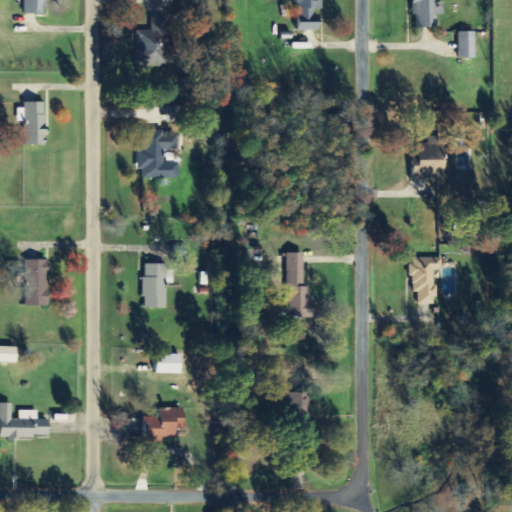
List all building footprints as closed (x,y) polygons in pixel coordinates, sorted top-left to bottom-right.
[(24,0),(24,15),(46,15),(45,0),(24,0)] [(296,4),(297,31),(319,31),(319,10),(322,10),(321,0),(290,0),(291,4),(296,4)] [(437,3),(436,0),(413,0),(414,29),(437,28),(436,16),(444,15),(444,3),(437,3)] [(167,18),(151,17),(151,32),(137,31),(137,66),(165,67),(167,18)] [(475,32),(458,33),(458,59),(475,59),(475,32)] [(24,144),(45,144),(45,102),(25,102),(24,144)] [(165,121),(182,121),(182,107),(166,106),(165,121)] [(178,178),(178,162),(162,162),(162,150),(177,149),(177,132),(139,133),(139,169),(143,169),(143,178),(178,178)] [(443,136),(427,137),(427,143),(417,143),(417,154),(412,154),(412,179),(444,178),(443,136)] [(287,253),(287,318),(313,318),(313,300),(310,300),(310,287),(304,287),(304,253),(287,253)] [(442,258),(411,258),(411,292),(418,292),(418,304),(436,304),(436,286),(434,286),(434,270),(442,270),(442,258)] [(26,306),(49,306),(48,259),(25,260),(26,306)] [(166,264),(144,264),(143,308),(166,308),(166,264)] [(0,362),(16,362),(16,346),(0,347),(0,362)] [(181,374),(181,354),(157,354),(156,373),(181,374)] [(312,399),(304,399),(304,392),(291,393),(293,422),(313,421),(312,399)] [(0,438),(49,437),(48,420),(37,420),(37,410),(19,411),(19,419),(11,420),(11,403),(0,403),(0,438)] [(184,408),(159,409),(159,417),(144,417),(144,439),(176,439),(176,429),(184,429),(184,408)]
